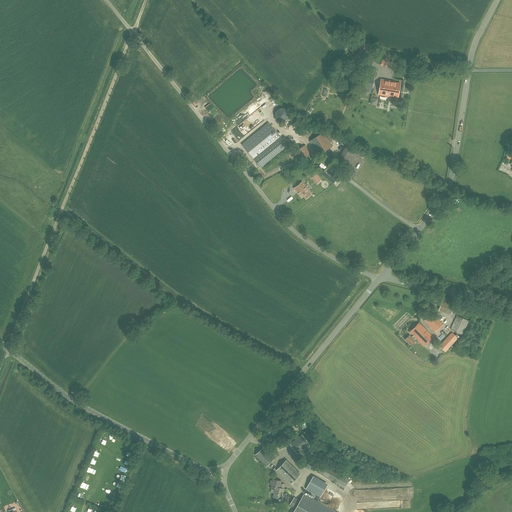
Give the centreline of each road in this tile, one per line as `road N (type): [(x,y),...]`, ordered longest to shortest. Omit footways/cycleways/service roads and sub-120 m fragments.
road 1 (unclassified): [(380,277),(346,266),(294,232),(105,0)]
road 2 (track): [(7,348),(146,0)]
road 3 (tertiary): [(380,277),(442,202),(476,40),(497,0)]
road 4 (tertiary): [(226,467),(380,277)]
road 5 (tertiary): [(203,470),(73,401),(7,348)]
